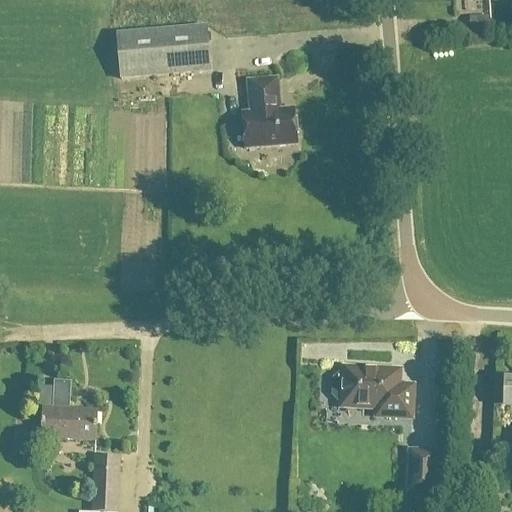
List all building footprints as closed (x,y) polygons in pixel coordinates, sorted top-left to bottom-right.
[(490,36),(489,17),(469,18),(470,37),(490,36)] [(208,28),(118,36),(122,80),(211,72),(208,28)] [(278,80),(248,82),(251,114),(243,114),(246,150),(298,146),(295,110),(281,111),(278,80)] [(331,397),(341,406),(341,409),(375,411),(375,421),(413,422),(414,385),(400,385),(401,370),(342,368),(342,372),(332,380),(331,397)] [(54,381),(53,411),(44,410),(42,438),(97,441),(98,414),(71,412),(72,382),(54,381)] [(437,499),(439,453),(408,451),(406,497),(437,499)] [(118,511),(121,459),(95,458),(93,511),(118,511)]
